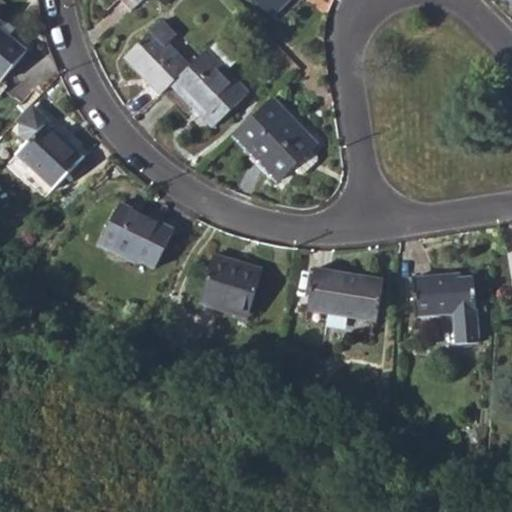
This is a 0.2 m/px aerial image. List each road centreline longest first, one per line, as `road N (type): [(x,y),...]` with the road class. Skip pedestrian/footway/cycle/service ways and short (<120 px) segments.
road 1 (residential): [(59,0),(90,89),(174,178),(256,219),(327,228),(374,222)]
road 2 (residential): [(374,222),(344,52),(359,13),(375,0)]
road 3 (residential): [(374,222),(511,207)]
